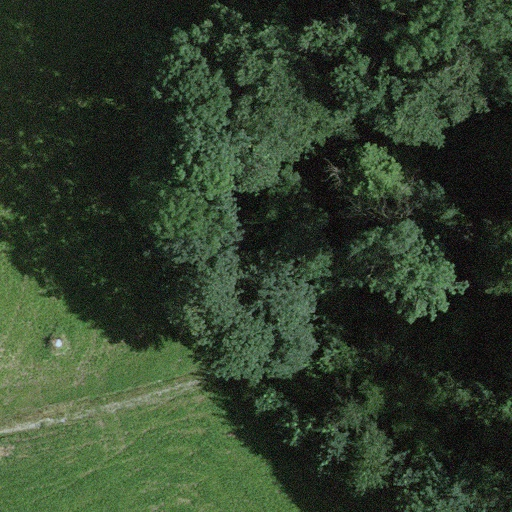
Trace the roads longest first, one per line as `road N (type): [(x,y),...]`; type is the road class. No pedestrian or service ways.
road 1 (track): [(511,202),(428,270),(347,316),(121,405),(0,424)]
road 2 (track): [(390,292),(344,242),(315,166),(317,123),(355,0)]
